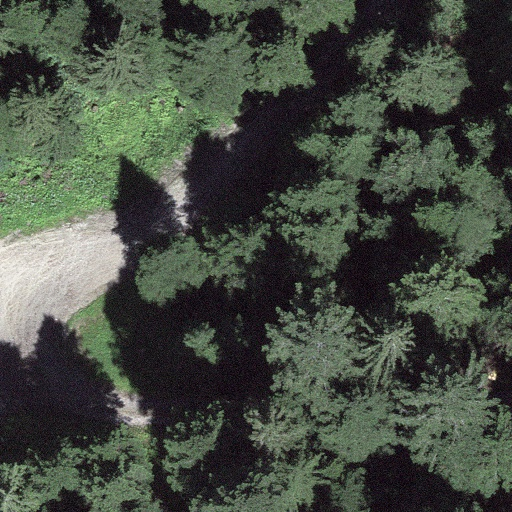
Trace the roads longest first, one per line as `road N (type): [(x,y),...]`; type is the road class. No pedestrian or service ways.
road 1 (track): [(0,382),(60,398),(511,400)]
road 2 (track): [(388,0),(167,211),(0,306)]
